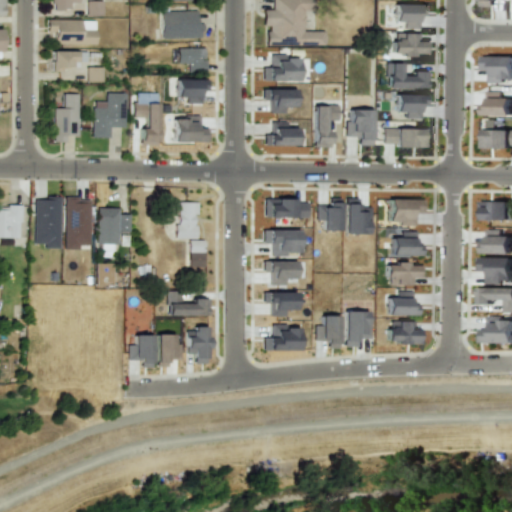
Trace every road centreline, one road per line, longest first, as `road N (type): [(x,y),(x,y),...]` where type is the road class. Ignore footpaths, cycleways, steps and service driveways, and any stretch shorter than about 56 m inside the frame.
road 1 (track): [(0,469),(139,417),(289,397),(511,387)]
road 2 (residential): [(0,168),(511,175)]
road 3 (residential): [(511,363),(127,389)]
road 4 (residential): [(229,383),(234,0)]
road 5 (residential): [(456,0),(451,363)]
road 6 (residential): [(25,0),(25,169)]
